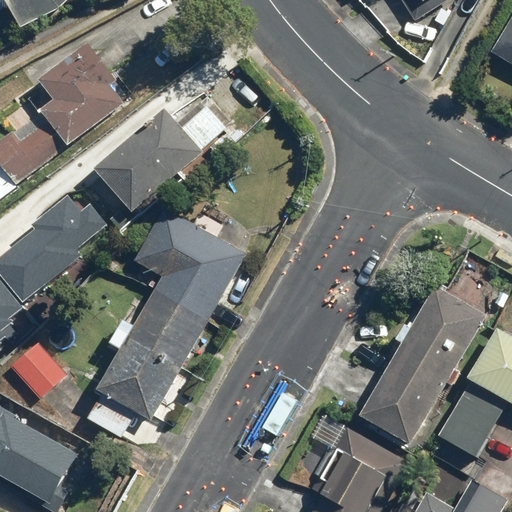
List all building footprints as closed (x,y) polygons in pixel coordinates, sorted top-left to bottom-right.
[(0,0),(0,15),(11,10),(25,35),(66,13),(77,0),(0,0)] [(401,0),(417,23),(450,0),(401,0)] [(511,20),(494,54),(511,64),(511,20)] [(117,82),(90,47),(42,85),(55,103),(0,146),(0,164),(21,191),(138,98),(122,78),(117,82)] [(137,217),(230,131),(208,106),(183,129),(165,110),(96,173),(137,217)] [(36,231),(0,261),(0,276),(21,302),(78,255),(74,250),(105,224),(90,206),(81,213),(68,197),(32,227),(36,231)] [(106,391),(90,418),(122,436),(138,409),(153,418),(245,252),(164,208),(133,263),(160,278),(133,326),(122,320),(111,340),(123,347),(100,388),(106,391)] [(0,337),(3,336),(0,332),(0,329),(11,320),(8,317),(21,307),(0,281),(0,337)] [(414,451),(449,389),(457,393),(467,376),(459,372),(489,319),(439,291),(364,423),(414,451)] [(443,441),(480,459),(508,405),(511,407),(511,336),(500,331),(443,441)] [(66,375),(38,343),(13,365),(41,397),(66,375)] [(15,416),(0,407),(0,474),(48,502),(75,454),(13,420),(15,416)] [(388,511),(412,470),(328,422),(318,439),(294,482),(324,499),(316,511),(388,511)] [(507,511),(511,505),(475,484),(460,511),(416,487),(402,511),(507,511)]
